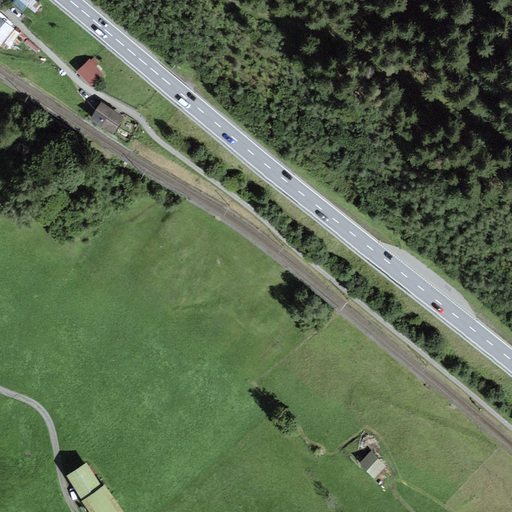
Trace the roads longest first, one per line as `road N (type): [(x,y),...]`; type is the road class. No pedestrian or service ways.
road 1 (primary): [(511,360),(69,0)]
road 2 (residential): [(0,7),(76,81),(135,114),(153,136)]
road 3 (track): [(78,511),(43,412),(0,389)]
